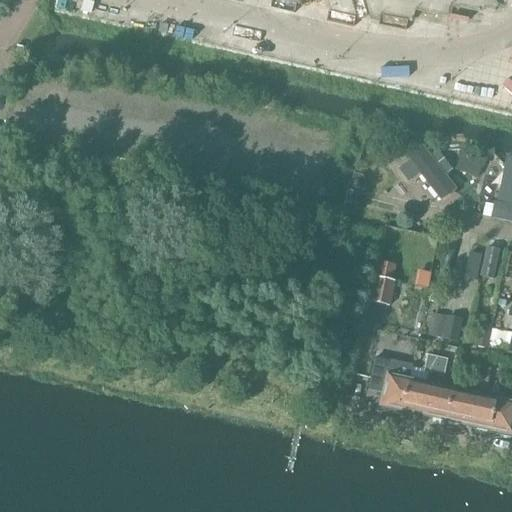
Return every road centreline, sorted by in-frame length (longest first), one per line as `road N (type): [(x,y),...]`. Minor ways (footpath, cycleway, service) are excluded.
road 1 (residential): [(511,231),(338,195)]
road 2 (residential): [(364,420),(511,452)]
